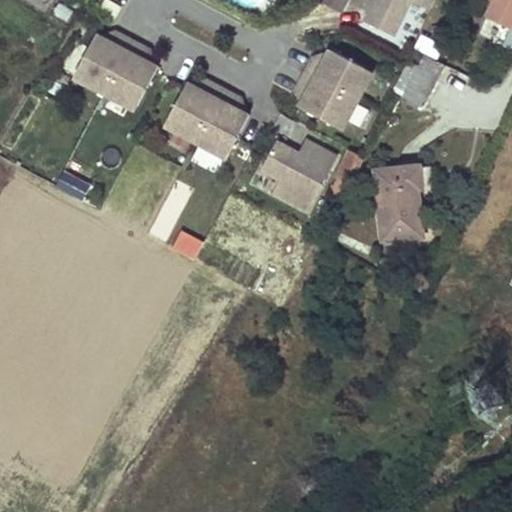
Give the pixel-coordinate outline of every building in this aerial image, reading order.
[(322,0),(341,9),(345,0),(322,0)] [(357,0),(355,5),(368,11),(374,0),(357,0)] [(374,0),(368,11),(364,20),(393,35),(409,0),(410,0),(430,10),(435,0),(374,0)] [(511,0),(494,0),(487,15),(511,27),(511,0)] [(139,99),(157,64),(144,57),(149,47),(114,28),(109,38),(95,31),(77,66),(82,79),(126,103),(139,99)] [(313,56),(305,71),(358,100),(368,80),(364,66),(330,48),(326,55),(323,62),(313,56)] [(418,66),(406,59),(396,80),(409,86),(405,94),(422,103),(442,63),(425,53),(418,66)] [(358,100),(305,71),(297,87),(307,92),(303,98),(299,106),(333,123),(347,119),(358,100)] [(231,147),(249,113),(236,105),(241,96),(206,77),(201,87),(187,80),(169,115),(173,128),(218,152),(231,147)] [(306,156),(313,143),(306,139),(299,153),(306,156)] [(308,211),(337,155),(313,143),(306,156),(299,153),(276,141),(261,169),(279,179),(273,192),(308,211)] [(349,149),(336,176),(347,182),(360,155),(349,149)] [(419,165),(377,170),(385,237),(422,233),(417,187),(421,187),(419,165)]
